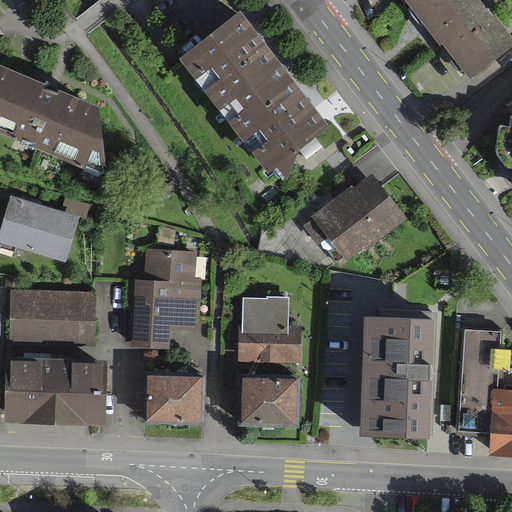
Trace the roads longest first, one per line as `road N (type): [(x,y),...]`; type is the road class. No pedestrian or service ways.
road 1 (secondary): [(511,266),(306,0)]
road 2 (residential): [(190,470),(511,486)]
road 3 (residential): [(0,460),(190,470)]
